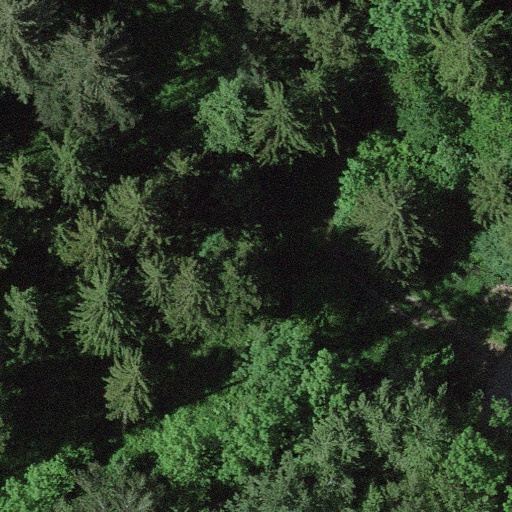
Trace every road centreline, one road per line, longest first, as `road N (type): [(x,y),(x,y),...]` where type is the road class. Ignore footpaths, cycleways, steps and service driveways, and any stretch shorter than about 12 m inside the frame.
road 1 (track): [(511,360),(405,310),(279,207),(161,160),(0,124)]
road 2 (track): [(511,421),(218,511)]
